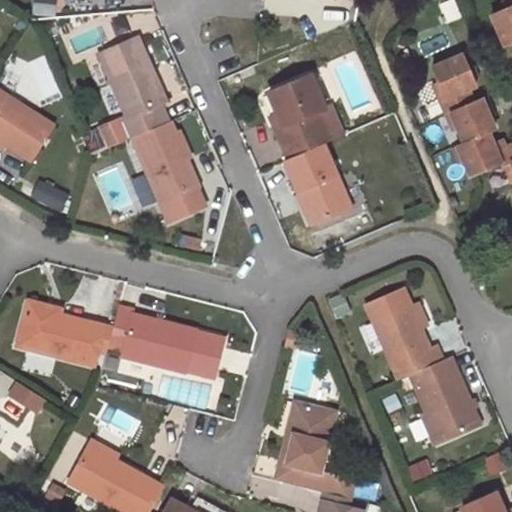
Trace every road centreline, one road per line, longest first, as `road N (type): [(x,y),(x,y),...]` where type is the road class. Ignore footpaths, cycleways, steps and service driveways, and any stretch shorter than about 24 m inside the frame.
road 1 (residential): [(245,6),(189,3),(178,21),(269,239),(275,291)]
road 2 (residential): [(487,346),(447,257),(429,245),(406,242),(275,291)]
road 3 (residential): [(275,291),(233,293),(15,237)]
road 4 (residential): [(275,291),(240,449),(201,455)]
